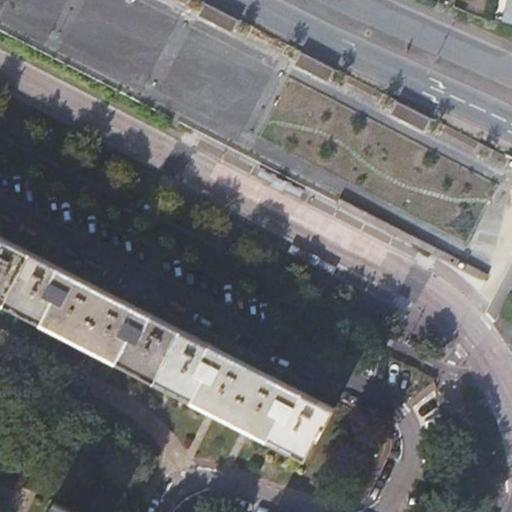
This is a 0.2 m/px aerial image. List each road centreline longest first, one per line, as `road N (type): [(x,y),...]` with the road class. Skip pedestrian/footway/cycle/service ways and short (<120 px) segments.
road 1 (residential): [(387,511),(403,481),(408,435),(380,404),(0,207)]
road 2 (motorway): [(28,0),(511,246)]
road 3 (motorway): [(511,197),(128,0)]
road 4 (primary): [(259,0),(511,121)]
road 5 (residential): [(159,511),(166,496),(215,486),(306,511)]
road 6 (primary): [(511,64),(364,0)]
